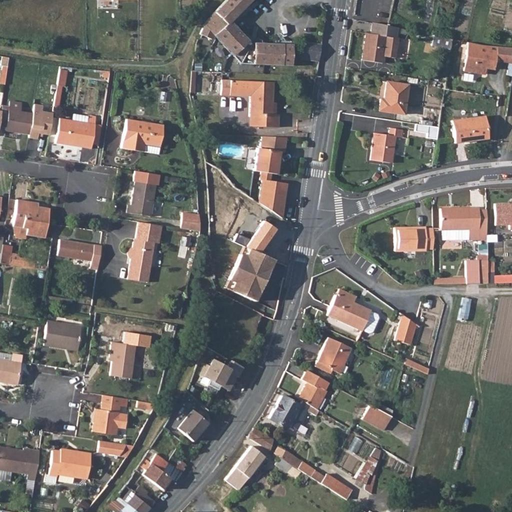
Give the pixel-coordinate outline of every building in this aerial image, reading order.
[(224,0),(213,12),(209,17),(205,23),(204,25),(201,30),(199,34),(210,39),(213,36),(240,62),(289,65),(291,45),(254,43),(247,40),(247,39),(228,21),(249,0),(224,0)] [(370,34),(396,39),(398,28),(386,25),(373,22),(370,34)] [(370,34),(366,34),(361,60),(381,64),(382,58),(393,60),(397,39),(396,39),(370,34)] [(433,36),(431,46),(449,49),(451,40),(448,39),(433,36)] [(317,61),(318,43),(298,42),(297,60),(317,61)] [(494,61),(511,66),(511,48),(509,49),(502,49),(495,47),(485,46),(467,42),(462,70),(483,74),(485,68),(493,69),(494,61)] [(59,65),(57,81),(64,82),(66,66),(59,65)] [(220,93),(228,93),(249,94),(248,114),(251,115),(251,124),(275,126),(276,112),(271,112),(272,81),(229,78),(221,78),(220,93)] [(402,114),(407,85),(386,82),(382,99),(379,98),(377,110),(402,114)] [(29,134),(32,114),(8,110),(5,131),(29,134)] [(90,148),(91,143),(94,123),(95,116),(87,115),(86,122),(58,118),(55,143),(68,145),(69,141),(73,142),(73,143),(82,145),(81,147),(90,148)] [(486,138),(483,115),(450,120),(453,143),(486,138)] [(162,123),(126,118),(121,147),(133,149),(134,141),(143,143),(142,151),(159,153),(162,123)] [(94,123),(91,143),(98,144),(101,124),(94,123)] [(435,138),(436,126),(413,124),(412,137),(435,138)] [(389,129),(387,136),(374,134),(370,160),(389,164),(394,139),(400,140),(401,130),(389,129)] [(278,152),(280,152),(283,152),(285,137),(261,135),(259,147),(256,147),(253,170),(260,171),(270,172),(277,173),(279,164),(276,163),(278,152)] [(133,149),(142,151),(143,143),(134,141),(133,149)] [(258,202),(280,217),(285,188),(279,187),(280,182),(269,180),(270,172),(260,171),(259,179),(262,180),(258,202)] [(127,203),(126,211),(150,215),(155,183),(135,180),(131,203),(127,203)] [(26,202),(16,200),(12,226),(28,228),(27,235),(45,238),(50,209),(38,208),(26,206),(26,202)] [(511,223),(511,202),(493,203),(494,224),(511,223)] [(468,228),(468,239),(485,239),(484,210),(477,210),(477,208),(439,209),(440,229),(441,229),(468,228)] [(181,212),(179,226),(197,229),(196,214),(181,212)] [(28,228),(12,226),(11,233),(27,235),(28,228)] [(424,227),(424,226),(393,227),(393,250),(425,249),(425,248),(424,227)] [(424,227),(425,248),(433,247),(433,227),(424,227)] [(442,239),(468,239),(468,228),(441,229),(442,239)] [(154,239),(134,237),(132,245),(129,249),(128,251),(128,254),(129,256),(130,258),(127,277),(148,280),(154,239)] [(91,260),(90,267),(98,269),(101,245),(58,239),(56,255),(91,260)] [(0,264),(8,265),(11,247),(2,246),(0,256),(0,264)] [(252,250),(242,246),(238,254),(244,256),(245,252),(250,254),(252,250)] [(272,259),(252,250),(250,254),(245,252),(244,256),(238,254),(227,279),(232,282),(231,285),(235,287),(233,292),(253,301),(260,284),(247,278),(250,269),(264,276),(272,259)] [(464,260),(463,282),(511,284),(511,274),(492,274),(493,261),(464,260)] [(264,276),(250,269),(247,278),(260,284),(264,276)] [(232,282),(227,279),(223,287),(233,292),(235,287),(231,285),(232,282)] [(333,292),(324,313),(359,330),(368,309),(351,300),(353,295),(337,288),(334,293),(333,292)] [(415,324),(399,316),(394,338),(409,343),(415,324)] [(81,325),(47,320),(44,343),(65,347),(66,343),(78,345),(81,325)] [(114,349),(111,375),(131,377),(136,346),(148,348),(150,336),(123,333),(122,342),(112,341),(111,349),(114,349)] [(326,336),(314,361),(337,373),(349,347),(326,336)] [(0,352),(0,359),(11,361),(12,355),(0,352)] [(11,361),(0,359),(0,381),(18,384),(21,362),(22,355),(12,353),(12,355),(11,361)] [(210,358),(200,377),(226,391),(233,378),(235,379),(241,368),(228,360),(224,366),(210,358)] [(297,398),(316,409),(326,391),(324,389),(328,382),(306,370),(301,379),(306,383),(297,398)] [(121,404),(123,405),(124,397),(105,394),(103,408),(100,408),(98,421),(95,421),(94,430),(117,434),(121,404)] [(296,404),(281,395),(268,417),(283,427),(284,426),(288,429),(294,427),(302,413),(301,408),(296,405),(296,404)] [(369,400),(358,420),(379,431),(390,411),(369,400)] [(191,409),(176,427),(191,440),(207,422),(191,409)] [(247,437),(269,451),(271,439),(253,427),(247,437)] [(133,444),(99,439),(97,451),(126,455),(133,444)] [(285,449),(277,445),(272,453),(279,457),(280,458),(285,449)] [(29,473),(29,478),(37,479),(42,450),(25,447),(25,450),(0,446),(0,478),(11,480),(13,471),(29,473)] [(237,489),(262,456),(249,447),(224,479),(237,489)] [(380,452),(374,448),(354,478),(364,484),(361,489),(370,494),(380,452)] [(54,450),(50,475),(59,476),(60,473),(89,478),(93,454),(63,449),(62,452),(54,450)] [(142,474),(161,489),(170,477),(161,470),(165,463),(155,454),(149,462),(150,463),(142,474)] [(174,480),(187,464),(171,455),(165,463),(161,470),(170,477),(174,480)] [(280,458),(279,457),(274,465),(286,472),(291,465),(280,458)] [(296,468),(310,477),(314,470),(301,461),(296,468)] [(310,477),(318,483),(322,476),(314,470),(310,477)] [(350,489),(324,473),(322,476),(318,483),(343,499),(350,489)] [(122,499),(126,502),(137,511),(144,511),(154,502),(145,495),(146,493),(138,487),(134,491),(125,484),(116,495),(122,499)] [(117,505),(122,499),(116,495),(111,501),(117,505)] [(137,511),(126,502),(116,511),(137,511)] [(207,511),(195,502),(187,511),(207,511)] [(223,511),(227,507),(221,503),(218,508),(223,511)]
